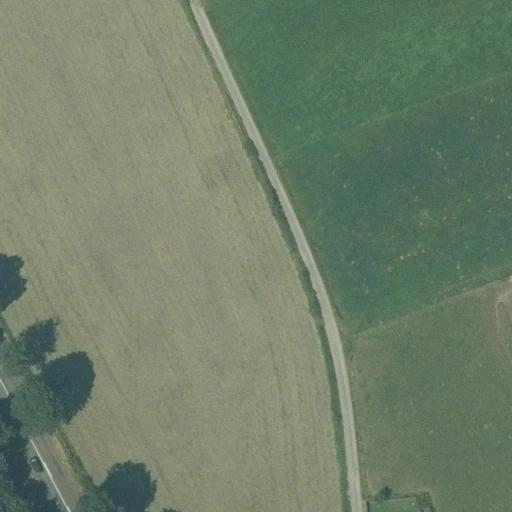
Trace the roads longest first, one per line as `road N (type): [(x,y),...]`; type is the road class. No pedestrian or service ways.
road 1 (unclassified): [(193,0),(312,270),(337,358),(356,511)]
road 2 (secondary): [(72,511),(0,377)]
